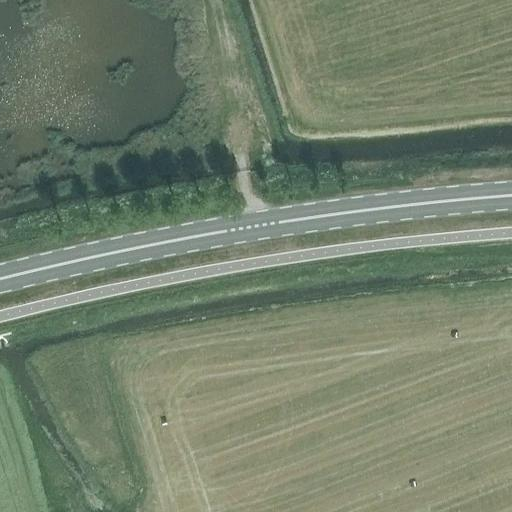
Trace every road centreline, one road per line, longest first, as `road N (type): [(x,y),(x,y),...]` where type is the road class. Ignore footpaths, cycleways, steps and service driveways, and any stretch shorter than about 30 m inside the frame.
road 1 (primary): [(511,200),(299,202),(148,224),(0,260)]
road 2 (track): [(236,86),(248,208)]
